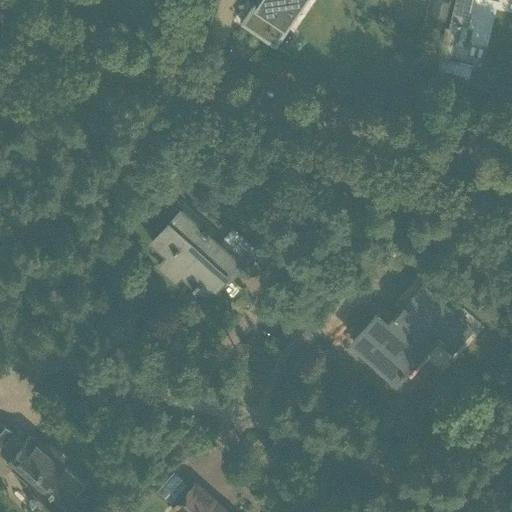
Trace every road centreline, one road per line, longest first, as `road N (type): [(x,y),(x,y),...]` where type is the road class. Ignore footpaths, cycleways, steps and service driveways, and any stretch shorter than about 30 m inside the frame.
road 1 (residential): [(461,511),(370,461),(58,358),(0,313)]
road 2 (residential): [(511,178),(200,88),(50,30)]
